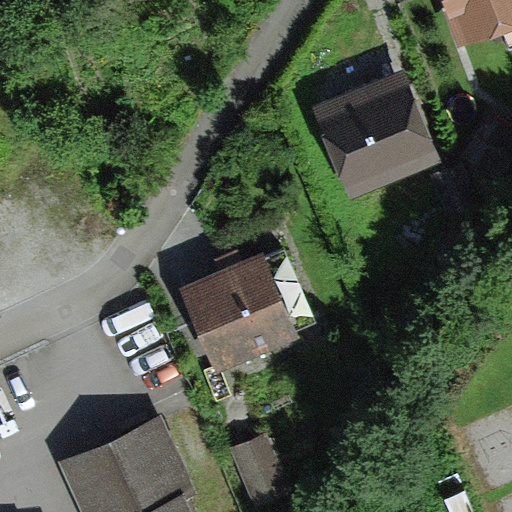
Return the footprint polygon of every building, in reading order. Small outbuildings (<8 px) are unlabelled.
[(511,0),(456,0),(467,24),(511,4),(511,0)] [(319,106),(351,187),(428,157),(396,76),(319,106)] [(511,167),(511,135),(487,122),(467,158),(506,179),(511,167)] [(460,161),(430,174),(454,228),(484,215),(460,161)] [(186,287),(216,358),(305,322),(275,250),(186,287)] [(80,454),(105,511),(183,511),(146,425),(80,454)] [(234,451),(254,500),(283,488),(263,439),(234,451)]
